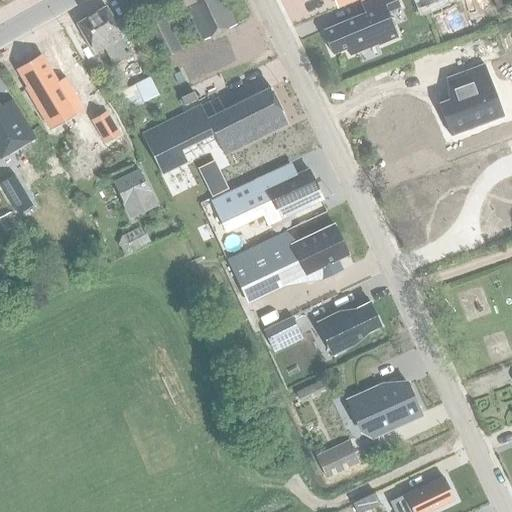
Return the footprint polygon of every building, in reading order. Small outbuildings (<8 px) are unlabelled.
[(188,13),(172,21),(175,26),(190,19),(202,42),(235,26),(222,0),(175,0),(180,9),(184,7),(188,13)] [(363,11),(321,30),(330,49),(343,43),(348,54),(376,42),(377,45),(397,36),(386,11),(399,6),(396,0),(358,0),(363,11)] [(121,39),(122,38),(118,31),(105,7),(76,24),(90,48),(94,55),(104,49),(112,64),(130,54),(121,39)] [(175,26),(172,21),(164,24),(160,15),(143,23),(161,58),(178,50),(168,30),(175,26)] [(491,36),(468,44),(474,62),(497,54),(491,36)] [(41,57),(17,71),(44,117),(75,99),(64,79),(57,83),(41,57)] [(455,97),(437,104),(447,130),(449,134),(451,133),(452,135),(467,130),(503,116),(483,65),(445,79),(445,82),(449,81),(455,97)] [(396,67),(350,90),(374,137),(420,114),(396,67)] [(149,78),(134,85),(143,102),(157,95),(149,78)] [(179,114),(137,136),(151,163),(209,133),(220,155),(284,123),(265,87),(186,127),(179,114)] [(192,92),(180,98),(183,106),(196,100),(192,92)] [(0,147),(28,130),(33,138),(28,141),(29,142),(35,139),(11,99),(0,106),(0,147)] [(106,113),(92,122),(98,132),(105,128),(111,138),(118,134),(106,113)] [(511,155),(427,185),(432,200),(418,204),(428,233),(469,219),(474,234),(511,220),(511,155)] [(227,189),(213,161),(197,169),(211,197),(227,189)] [(269,174),(211,201),(225,232),(261,215),(267,226),(322,200),(307,170),(292,177),(292,179),(275,187),(269,174)] [(155,206),(138,171),(113,183),(130,219),(155,206)] [(13,175),(0,182),(0,186),(17,215),(32,206),(13,175)] [(9,213),(0,217),(0,224),(4,232),(16,225),(9,213)] [(119,234),(126,252),(150,241),(142,224),(119,234)] [(285,233),(226,261),(245,300),(315,266),(322,280),(341,271),(337,260),(347,255),(333,225),(291,245),(285,233)] [(338,313),(315,324),(315,325),(323,321),(337,352),(353,344),(366,333),(381,326),(369,303),(355,310),(338,313)] [(284,321),(263,331),(271,349),(293,339),(284,321)] [(298,400),(324,388),(320,381),(295,393),(298,400)] [(377,388),(345,403),(356,426),(371,419),(379,435),(421,415),(407,385),(381,397),(377,388)] [(359,462),(349,439),(316,454),(326,477),(359,462)] [(442,477),(389,502),(393,511),(401,511),(404,511),(429,511),(454,501),(442,477)] [(375,493),(352,504),(355,511),(366,511),(380,505),(375,493)]
